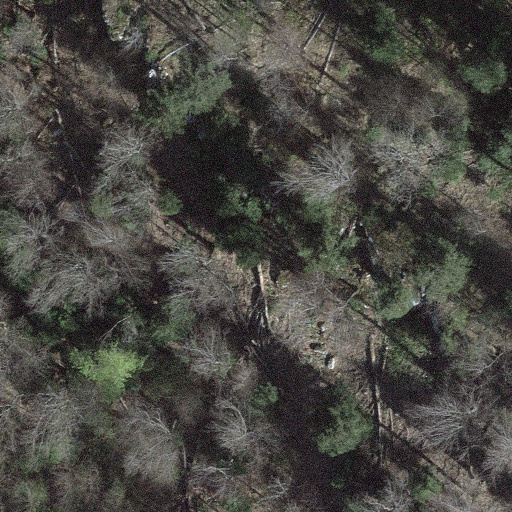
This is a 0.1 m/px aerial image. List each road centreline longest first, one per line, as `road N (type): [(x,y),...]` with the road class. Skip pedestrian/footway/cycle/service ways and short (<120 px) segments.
road 1 (motorway): [(178,0),(73,511)]
road 2 (motorway): [(370,511),(474,0)]
